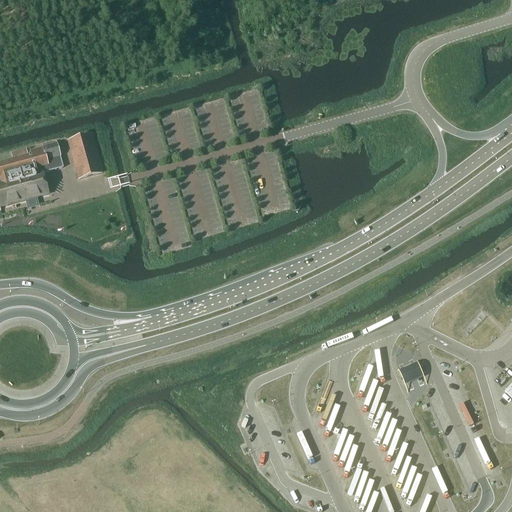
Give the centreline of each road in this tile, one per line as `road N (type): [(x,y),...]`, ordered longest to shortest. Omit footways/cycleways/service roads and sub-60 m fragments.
road 1 (secondary): [(122,351),(305,288),(393,241),(511,157)]
road 2 (secondary): [(433,192),(324,257),(170,318)]
road 3 (secondary): [(170,318),(101,313),(45,285),(0,284)]
road 4 (unclassified): [(417,99),(413,69),(426,47),(511,18)]
road 5 (secondary): [(0,412),(47,411),(90,367),(122,351)]
road 6 (residential): [(417,99),(280,138)]
